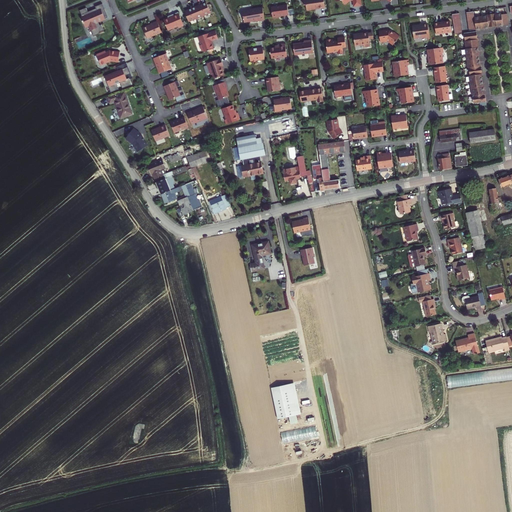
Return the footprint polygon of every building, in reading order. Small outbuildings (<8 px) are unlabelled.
[(303,0),(304,5),(306,5),(307,10),(308,11),(311,11),(312,10),(325,8),(323,0),(303,0)] [(207,3),(185,12),(189,21),(211,13),(207,3)] [(287,5),(271,7),(273,18),(289,15),(287,5)] [(86,8),(79,10),(82,17),(81,17),(85,27),(89,25),(94,36),(100,34),(99,32),(104,31),(101,25),(99,25),(97,21),(108,17),(105,9),(102,11),(101,9),(97,11),(96,8),(88,12),(86,8)] [(256,22),(265,20),(263,8),(242,11),(244,23),(255,20),(256,22)] [(474,11),(467,12),(467,16),(469,31),(489,28),(489,27),(496,26),(497,27),(503,26),(503,25),(509,24),(507,14),(502,15),(502,14),(495,15),(495,14),(487,15),(487,16),(474,18),(474,11)] [(184,26),(178,12),(172,15),(172,17),(164,20),(168,30),(178,26),(179,28),(184,26)] [(162,32),(158,21),(152,24),(151,24),(151,25),(149,26),(148,26),(143,28),(148,38),(162,32)] [(460,21),(453,21),(454,26),(455,35),(462,34),(460,21)] [(450,22),(435,23),(436,35),(452,33),(450,22)] [(428,24),(412,26),(414,38),(422,37),(422,38),(428,38),(430,38),(428,24)] [(379,31),(381,42),(384,42),(384,41),(387,41),(388,42),(393,45),(400,37),(394,32),(394,33),(393,34),(390,31),(390,30),(379,31)] [(200,46),(202,51),(203,51),(204,52),(214,49),(212,43),(211,44),(210,41),(211,41),(218,39),(216,31),(199,37),(201,45),(200,46)] [(354,35),(355,43),(358,46),(359,45),(363,44),(364,45),(364,48),(370,47),(369,40),(368,33),(368,32),(354,35)] [(464,33),(465,41),(466,49),(468,68),(469,68),(470,76),(469,76),(471,89),(472,89),(483,87),(481,74),(482,74),(481,66),(480,66),(479,54),(478,48),(476,32),(464,33)] [(333,39),(326,40),(328,53),(338,51),(338,54),(343,53),(342,48),(346,47),(345,37),(338,38),(338,40),(333,41),(333,39)] [(304,43),(293,44),(295,55),(313,53),(312,40),(304,41),(304,43)] [(275,48),(270,48),(271,59),(287,57),(285,44),(278,45),(278,46),(278,47),(275,48)] [(249,50),(250,61),(252,61),(252,62),(256,61),(256,60),(264,59),(263,48),(257,49),(257,48),(254,49),(254,50),(249,50)] [(429,61),(428,63),(431,65),(443,63),(442,53),(444,53),(443,48),(428,50),(428,55),(429,55),(430,60),(429,61)] [(96,55),(101,65),(111,61),(118,62),(120,52),(109,51),(106,52),(105,51),(96,55)] [(166,54),(154,58),(157,66),(168,61),(166,54)] [(222,71),(221,67),(222,66),(223,66),(221,59),(207,64),(211,75),(212,75),(214,79),(224,76),(223,71),(222,71)] [(409,65),(409,60),(393,62),(394,72),(394,73),(394,75),(395,76),(395,77),(408,75),(407,68),(406,69),(406,65),(409,65)] [(168,61),(157,66),(160,73),(161,73),(167,71),(171,69),(168,61)] [(120,64),(114,67),(115,68),(118,66),(120,70),(127,67),(130,74),(128,75),(129,78),(130,79),(132,78),(126,63),(120,66),(120,64)] [(364,65),(366,81),(376,79),(377,78),(377,76),(375,75),(375,72),(384,71),(383,63),(364,65)] [(445,66),(434,68),(436,83),(447,82),(445,66)] [(127,67),(120,70),(112,74),(112,73),(104,76),(111,93),(118,89),(116,84),(120,82),(122,88),(132,85),(130,79),(129,78),(127,79),(125,76),(128,75),(130,74),(127,67)] [(279,77),(266,79),(267,84),(269,92),(280,91),(279,82),(280,82),(279,77)] [(167,85),(164,86),(170,100),(176,98),(177,102),(184,99),(183,95),(181,95),(177,87),(180,85),(178,80),(175,82),(173,78),(166,81),(167,85)] [(214,86),(216,93),(217,93),(219,100),(216,101),(219,107),(229,103),(227,97),(229,96),(226,89),(227,89),(225,82),(218,84),(214,86)] [(344,85),(334,86),(335,96),(344,95),(344,100),(353,99),(351,83),(344,84),(344,85)] [(448,85),(436,86),(437,93),(438,93),(439,102),(449,100),(448,92),(449,92),(448,85)] [(411,87),(398,89),(399,92),(399,96),(401,95),(402,104),(414,102),(414,97),(411,97),(411,94),(412,94),(411,87)] [(483,87),(472,89),(473,96),(485,95),(484,87),(483,87)] [(321,88),(300,91),(301,102),(318,100),(318,102),(323,102),(321,88)] [(377,89),(364,91),(364,94),(365,98),(366,98),(368,107),(380,105),(379,99),(377,99),(377,96),(378,96),(377,89)] [(110,103),(115,101),(117,108),(119,113),(131,109),(124,91),(108,97),(110,103)] [(485,95),(473,96),(474,104),(480,103),(482,103),(486,102),(485,95)] [(280,99),(274,100),(274,105),(273,105),(274,112),(282,111),(283,110),(292,109),(290,97),(280,98),(280,99)] [(226,123),(228,124),(240,120),(238,113),(237,113),(235,114),(234,111),(232,105),(222,109),(226,120),(225,121),(226,123)] [(197,109),(187,113),(192,124),(208,118),(203,106),(198,108),(198,109),(197,109)] [(399,115),(394,115),(396,128),(404,127),(404,129),(411,128),(409,115),(403,115),(403,117),(400,117),(399,115)] [(189,128),(184,117),(179,119),(180,120),(171,123),(175,133),(189,128)] [(329,132),(335,139),(342,133),(339,128),(337,119),(327,121),(328,130),(329,129),(329,132)] [(371,125),(370,126),(372,137),(377,136),(377,135),(380,135),(380,136),(387,135),(385,122),(378,123),(378,120),(371,121),(371,125)] [(295,121),(270,125),(272,137),(297,133),(295,121)] [(170,136),(165,125),(160,127),(160,128),(160,129),(157,130),(156,129),(152,131),(156,141),(170,136)] [(354,139),(368,137),(366,126),(361,127),(361,128),(353,129),(354,139)] [(441,142),(462,139),(461,128),(441,131),(441,142)] [(140,133),(134,129),(127,138),(132,143),(139,152),(148,146),(144,140),(145,140),(143,138),(142,138),(142,137),(139,135),(140,133)] [(471,143),(496,140),(495,130),(470,133),(471,143)] [(266,154),(264,143),(263,138),(251,140),(252,145),(239,147),(241,159),(243,159),(260,155),(266,154)] [(321,165),(324,190),(340,188),(339,179),(331,180),(327,153),(345,151),(344,141),(318,145),(321,165)] [(191,148),(184,150),(187,156),(193,154),(191,148)] [(211,160),(207,150),(187,157),(190,165),(192,167),(211,160)] [(416,161),(414,150),(407,151),(399,153),(400,163),(409,161),(409,162),(416,161)] [(382,152),(377,153),(379,168),(388,167),(389,168),(391,168),(392,166),(393,166),(391,153),(382,154),(382,152)] [(467,165),(466,152),(460,153),(460,155),(455,155),(456,166),(467,165)] [(180,153),(169,156),(171,162),(182,159),(180,153)] [(244,164),(241,165),(243,177),(264,173),(260,155),(243,159),(244,164)] [(450,155),(446,156),(438,157),(440,169),(451,168),(450,155)] [(308,176),(303,156),(297,157),(299,167),(283,170),(285,181),(290,180),(291,185),(297,184),(296,178),(308,176)] [(364,159),(356,160),(357,171),(372,169),(370,156),(363,157),(364,159)] [(165,165),(162,159),(148,165),(151,171),(165,165)] [(152,173),(153,173),(156,182),(171,176),(192,168),(192,167),(190,165),(185,167),(185,165),(165,173),(164,168),(165,167),(165,165),(151,171),(152,173)] [(319,179),(320,184),(310,186),(311,192),(324,190),(321,165),(313,166),(315,179),(319,179)] [(200,178),(195,166),(192,168),(197,179),(200,178)] [(511,174),(499,179),(501,188),(511,183),(511,174)] [(171,176),(156,182),(161,194),(175,188),(173,183),(173,180),(171,176)] [(188,196),(190,195),(187,190),(185,184),(181,185),(186,197),(188,196)] [(197,186),(187,190),(190,195),(188,196),(193,210),(201,206),(199,200),(198,200),(195,194),(199,192),(197,186)] [(176,199),(176,198),(174,193),(175,192),(175,193),(180,191),(178,187),(175,188),(161,194),(165,203),(176,199)] [(447,203),(447,205),(463,201),(461,193),(454,195),(452,188),(451,188),(451,187),(444,189),(444,190),(438,191),(440,198),(441,198),(443,204),(447,203)] [(500,211),(496,188),(489,190),(493,212),(500,211)] [(231,205),(226,194),(209,201),(214,213),(226,208),(226,207),(231,205)] [(401,201),(398,202),(401,215),(411,212),(409,204),(412,204),(411,199),(408,200),(407,194),(400,196),(401,201)] [(184,215),(183,214),(194,210),(193,210),(188,196),(186,197),(178,200),(179,204),(184,202),(185,204),(184,206),(177,209),(180,216),(184,215)] [(465,206),(466,213),(477,211),(478,210),(476,203),(465,206)] [(477,211),(466,213),(474,248),(487,245),(484,234),(482,235),(477,211)] [(455,216),(454,212),(441,215),(442,220),(443,220),(445,229),(455,226),(453,216),(455,216)] [(511,213),(501,216),(503,223),(511,221),(511,213)] [(303,219),(304,219),(292,222),(294,233),(311,230),(308,217),(303,219)] [(419,231),(417,224),(405,227),(408,242),(418,239),(416,232),(419,231)] [(463,252),(459,237),(447,240),(449,247),(451,247),(453,254),(463,252)] [(271,253),(268,241),(252,245),(256,263),(251,264),(252,271),(265,268),(263,259),(261,259),(260,256),(271,253)] [(312,247),(301,250),(302,255),(303,255),(305,266),(315,264),(313,256),(314,255),(312,247)] [(427,256),(425,249),(412,252),(413,255),(409,256),(408,258),(410,267),(411,268),(416,267),(416,268),(426,265),(424,256),(427,256)] [(467,265),(461,266),(460,261),(453,262),(455,271),(457,271),(458,275),(457,275),(458,281),(470,278),(467,265)] [(412,278),(415,294),(418,294),(431,291),(430,286),(429,287),(428,282),(430,282),(429,275),(428,275),(427,270),(417,272),(418,277),(412,278)] [(506,299),(504,288),(490,291),(492,301),(499,299),(500,300),(506,299)] [(484,294),(478,295),(479,297),(481,307),(487,306),(484,294)] [(419,304),(423,303),(427,318),(436,316),(434,308),(436,308),(434,300),(432,301),(431,296),(418,299),(419,304)] [(481,307),(479,297),(470,299),(470,297),(468,296),(463,298),(462,300),(463,303),(465,304),(466,304),(467,310),(476,308),(477,309),(481,308),(481,307)] [(430,335),(432,334),(434,345),(447,343),(445,336),(443,336),(442,332),(443,332),(442,325),(428,328),(430,335)] [(480,353),(475,334),(468,335),(469,339),(456,341),(459,352),(472,349),(474,355),(480,353)] [(504,348),(505,351),(509,350),(508,346),(506,337),(502,338),(502,337),(485,341),(486,344),(488,352),(504,348)] [(425,365),(418,367),(421,382),(427,380),(426,375),(427,375),(425,365)] [(448,376),(449,387),(488,382),(488,377),(493,377),(492,370),(448,376)] [(295,382),(271,388),(278,418),(301,414),(295,382)] [(423,396),(426,416),(436,414),(434,401),(429,402),(428,396),(423,396)]
